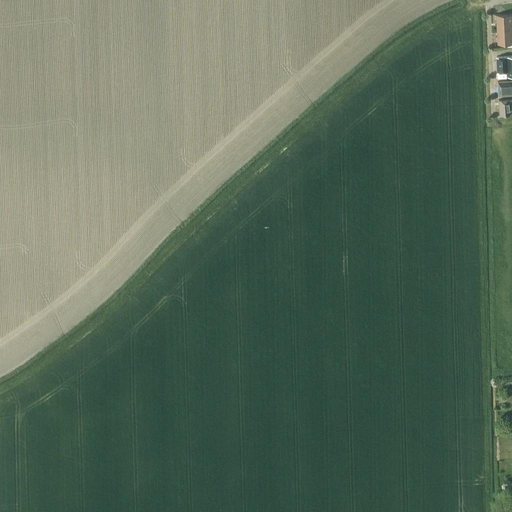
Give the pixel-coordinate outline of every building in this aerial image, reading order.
[(511,13),(496,14),(497,29),(511,27),(511,13)] [(511,27),(497,29),(498,44),(511,42),(511,27)] [(507,70),(508,76),(511,75),(511,55),(497,57),(498,71),(507,70)] [(499,95),(511,94),(511,80),(498,81),(499,95)] [(511,97),(499,99),(501,115),(511,113),(511,97)]
